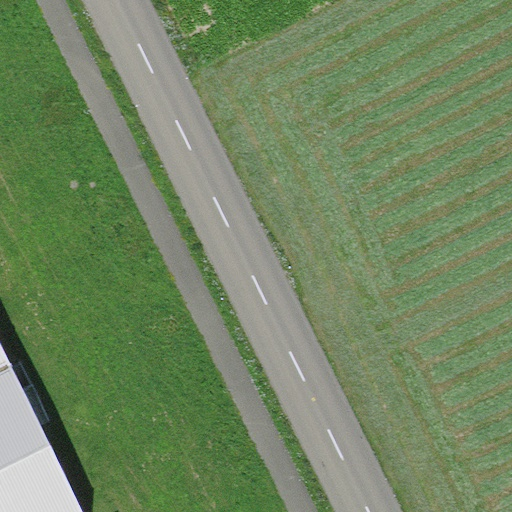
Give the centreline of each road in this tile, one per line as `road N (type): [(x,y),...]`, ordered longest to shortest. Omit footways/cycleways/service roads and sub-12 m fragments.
road 1 (track): [(51,0),(309,511)]
road 2 (tertiary): [(366,511),(112,0)]
